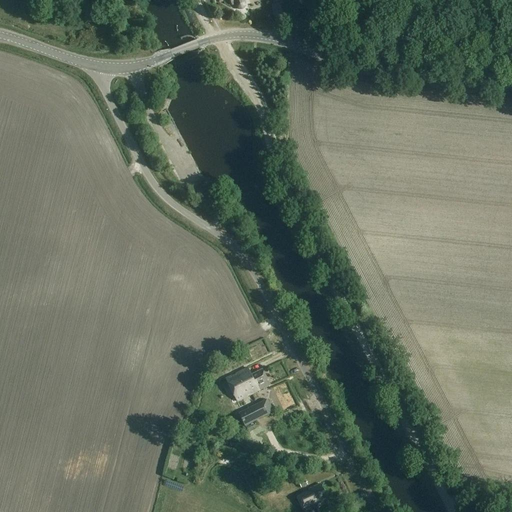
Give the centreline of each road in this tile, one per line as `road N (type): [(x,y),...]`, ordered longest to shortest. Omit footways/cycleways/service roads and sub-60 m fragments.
road 1 (unclassified): [(378,511),(247,262),(153,185),(95,68)]
road 2 (track): [(454,511),(290,196),(260,111),(220,36)]
road 3 (tertiary): [(152,61),(220,36),(259,36),(360,68),(511,85)]
road 4 (track): [(325,55),(347,44),(511,38)]
